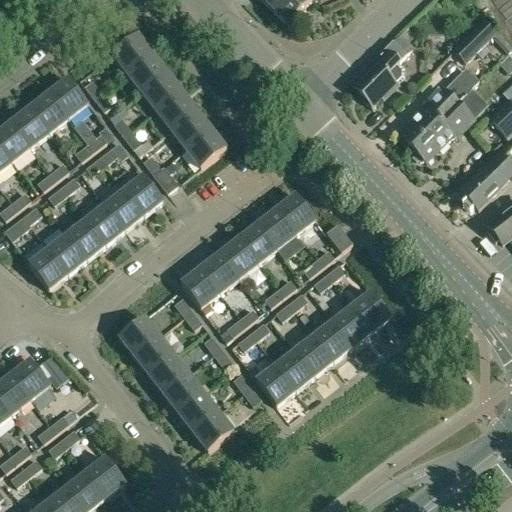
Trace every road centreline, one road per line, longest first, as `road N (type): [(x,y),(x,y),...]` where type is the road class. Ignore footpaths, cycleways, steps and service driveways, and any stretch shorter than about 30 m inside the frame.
road 1 (unclassified): [(511,337),(296,97)]
road 2 (residential): [(62,340),(269,172)]
road 3 (residential): [(195,503),(62,340)]
road 4 (unclassified): [(296,97),(403,0)]
road 5 (unclassified): [(296,97),(202,0)]
